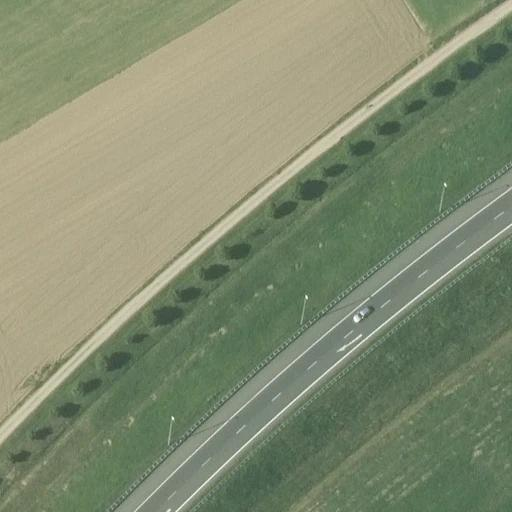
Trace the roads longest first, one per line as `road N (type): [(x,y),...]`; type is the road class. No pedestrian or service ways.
road 1 (track): [(511,2),(178,260),(0,439)]
road 2 (motorway): [(511,205),(347,334),(152,511)]
